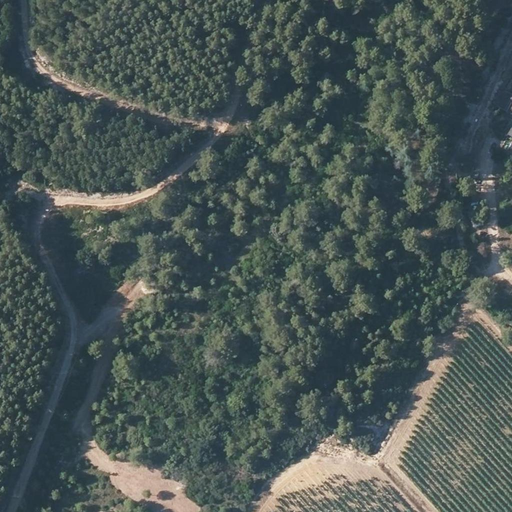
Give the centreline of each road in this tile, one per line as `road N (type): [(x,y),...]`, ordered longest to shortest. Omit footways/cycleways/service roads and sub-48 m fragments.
road 1 (track): [(9,511),(72,336),(67,301),(38,233),(46,205),(64,198),(111,202),(152,187),(231,123),(242,53),(263,0)]
road 2 (track): [(23,0),(34,63),(61,83),(143,118),(231,123)]
